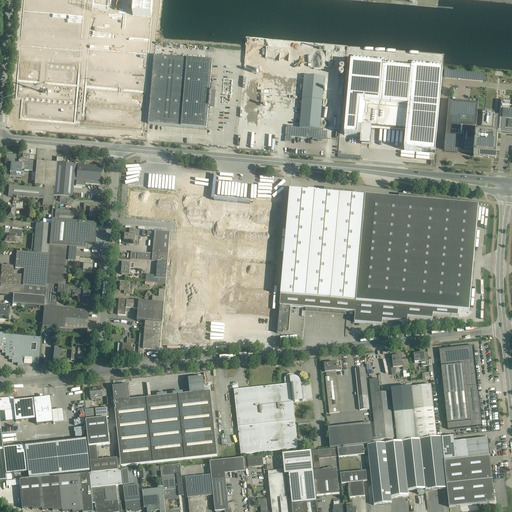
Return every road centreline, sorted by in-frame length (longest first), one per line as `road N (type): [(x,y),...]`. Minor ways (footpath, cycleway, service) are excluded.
road 1 (unclassified): [(101,372),(503,328)]
road 2 (unclassified): [(428,176),(118,148)]
road 3 (unknown): [(116,0),(104,122),(81,127),(42,115),(52,0)]
road 4 (unclassified): [(101,372),(118,148)]
